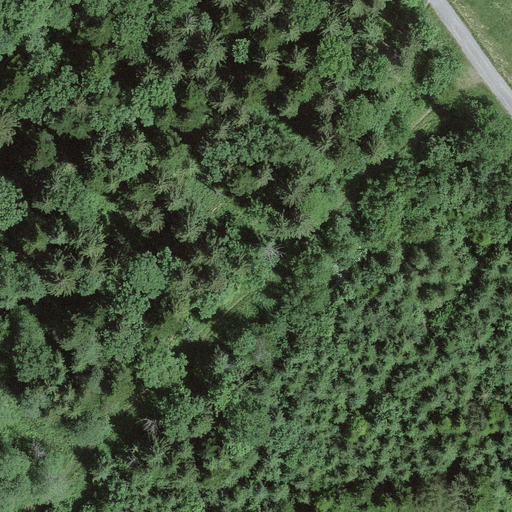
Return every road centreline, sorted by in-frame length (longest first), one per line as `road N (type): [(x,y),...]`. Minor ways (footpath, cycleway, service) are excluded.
road 1 (track): [(36,511),(446,101),(494,78)]
road 2 (track): [(511,102),(437,0)]
